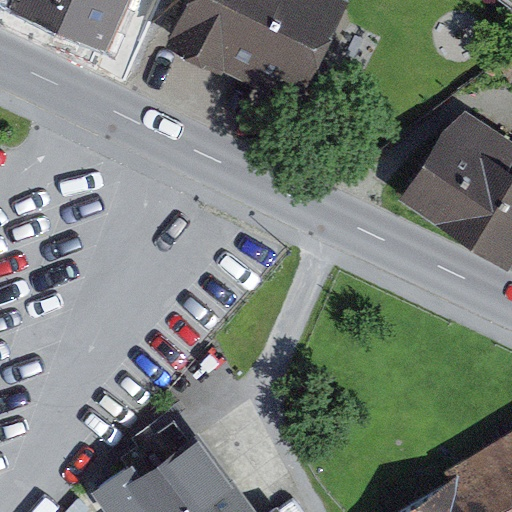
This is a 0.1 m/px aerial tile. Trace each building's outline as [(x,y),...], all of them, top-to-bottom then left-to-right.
[(130,0),(10,0),(14,1),(9,13),(106,55),(130,0)] [(355,10),(336,0),(212,0),(188,45),(303,106),(355,10)] [(511,251),(511,140),(471,114),(421,192),(511,251)] [(268,511),(199,427),(109,480),(132,511),(268,511)] [(511,511),(511,429),(390,511),(511,511)]
